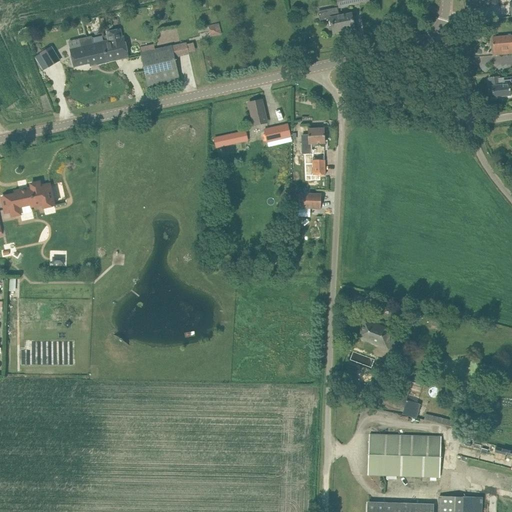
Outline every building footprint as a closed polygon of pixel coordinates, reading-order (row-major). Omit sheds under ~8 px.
[(355,30),(353,20),(352,14),(339,16),(338,8),(319,12),(320,20),(330,18),(333,34),(355,30)] [(208,37),(221,34),(219,23),(206,25),(208,37)] [(108,43),(104,44),(108,65),(129,60),(128,58),(124,40),(123,40),(122,38),(121,29),(106,33),(107,41),(108,43)] [(511,36),(503,37),(493,38),(494,55),(511,53),(511,36)] [(104,44),(102,39),(93,41),(93,40),(83,42),(84,48),(71,51),(74,69),(90,66),(90,68),(108,65),(104,44)] [(151,51),(151,47),(150,45),(141,47),(143,53),(141,53),(148,87),(180,80),(177,70),(172,46),(156,50),(151,51)] [(60,61),(52,47),(41,54),(49,67),(60,61)] [(499,76),(489,78),(490,92),(492,92),(493,97),(511,95),(510,84),(500,85),(499,76)] [(266,122),(263,110),(261,101),(248,104),(251,113),(254,125),(266,122)] [(287,124),(264,130),(267,142),(290,137),(287,124)] [(309,135),(302,135),(302,139),(302,144),(302,146),(312,146),(313,175),(325,175),(324,143),(324,129),(308,130),(309,135)] [(245,131),(214,138),(216,148),(247,141),(245,131)] [(278,154),(277,146),(270,147),(270,155),(278,154)] [(15,195),(2,197),(5,213),(11,212),(12,217),(21,215),(19,207),(30,205),(31,207),(43,204),(44,208),(54,206),(53,199),(50,184),(40,186),(39,182),(31,184),(32,188),(15,192),(16,194),(15,195)] [(321,209),(321,194),(299,194),(299,208),(321,209)] [(351,305),(352,303),(358,306),(363,297),(356,294),(347,290),(342,300),(351,305)] [(394,331),(363,319),(357,337),(388,349),(394,331)] [(391,403),(405,407),(402,414),(416,419),(421,404),(414,402),(415,397),(408,395),(412,381),(398,377),(391,403)] [(425,414),(424,420),(447,423),(448,418),(425,414)] [(441,437),(369,434),(368,475),(440,477),(441,437)] [(511,450),(496,447),(495,452),(511,456),(511,450)] [(437,511),(481,511),(482,498),(438,496),(437,511)]
